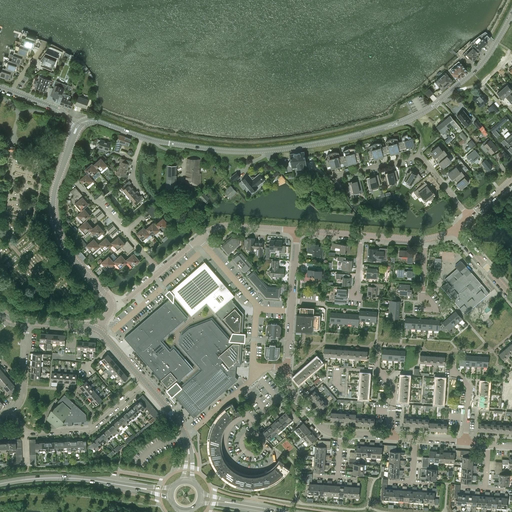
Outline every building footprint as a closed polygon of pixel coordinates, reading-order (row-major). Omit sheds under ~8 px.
[(486,42),(489,38),(487,35),(475,46),(472,43),(480,51),(487,43),(486,42)] [(34,42),(35,39),(26,36),(25,39),(21,38),(21,44),(25,46),(24,49),(29,50),(29,51),(31,51),(32,48),(34,49),(35,42),(34,42)] [(475,55),(480,51),(472,43),(471,44),(472,45),(463,54),(467,59),(469,57),(473,61),(477,57),(475,55)] [(21,44),(20,44),(19,47),(16,46),(15,52),(19,53),(18,56),(23,58),(25,59),(26,56),(28,57),(29,51),(29,50),(24,49),(25,46),(21,44)] [(15,52),(14,55),(10,53),(9,59),(9,60),(13,61),(12,64),(17,66),(19,67),(20,64),(22,64),(23,58),(18,56),(19,53),(15,52)] [(53,59),(55,56),(46,52),(42,58),(43,59),(40,65),(52,70),(53,67),(56,67),(57,61),(53,59)] [(9,60),(9,59),(8,63),(4,61),(3,67),(8,69),(6,72),(11,74),(13,75),(14,72),(16,72),(17,66),(12,64),(13,61),(9,60)] [(461,63),(460,64),(458,61),(452,66),(453,66),(448,70),(450,72),(457,81),(468,72),(461,63)] [(3,67),(2,70),(0,69),(0,76),(11,80),(11,74),(6,72),(8,69),(3,67)] [(439,87),(449,78),(451,76),(447,72),(446,73),(445,73),(435,82),(439,87)] [(46,91),(50,80),(39,76),(38,81),(35,80),(34,83),(36,84),(35,87),(46,91)] [(449,78),(439,87),(442,90),(453,81),(449,78)] [(55,85),(50,95),(58,98),(59,94),(62,95),(65,88),(66,85),(56,81),(55,85)] [(511,95),(509,93),(511,90),(507,85),(502,89),(511,100),(511,95)] [(429,97),(433,93),(429,89),(425,93),(429,97)] [(511,100),(502,89),(497,93),(502,99),(505,97),(511,104),(511,103),(511,100)] [(487,101),(481,94),(479,92),(476,95),(473,98),(475,101),(476,101),(477,103),(480,106),(481,108),(485,105),(483,103),(484,103),(487,101)] [(66,99),(67,95),(65,94),(63,98),(62,98),(60,104),(71,108),(73,101),(66,99)] [(86,107),(88,100),(78,96),(76,105),(80,106),(80,105),(86,107)] [(491,106),(487,109),(491,113),(494,110),(496,112),(499,110),(497,107),(498,106),(499,106),(496,102),(494,103),(491,106)] [(465,125),(471,120),(463,110),(457,116),(465,125)] [(458,125),(450,115),(447,118),(459,133),(462,130),(460,128),(459,129),(456,126),(458,125)] [(494,132),(507,121),(504,117),(490,128),(494,132)] [(454,127),(447,118),(445,119),(443,121),(448,127),(450,126),(453,129),(454,127)] [(478,129),(482,126),(477,120),(474,123),(478,129)] [(446,129),(448,127),(443,121),(440,122),(441,123),(440,124),(448,133),(449,132),(446,129)] [(446,134),(448,133),(440,124),(436,127),(443,135),(445,133),(446,134)] [(482,126),(481,127),(479,129),(481,131),(485,136),(487,134),(484,129),(482,126)] [(464,141),(467,138),(462,131),(458,134),(464,141)] [(412,138),(408,139),(407,134),(406,134),(405,134),(405,135),(404,135),(403,136),(402,136),(402,137),(401,137),(402,141),(400,141),(403,151),(411,148),(410,145),(414,144),(412,138)] [(129,144),(131,138),(119,135),(114,150),(119,152),(122,142),(129,144)] [(398,142),(397,138),(396,138),(395,138),(394,138),(392,138),(391,139),(395,153),(403,151),(400,141),(398,142)] [(480,145),(480,146),(485,152),(486,152),(488,150),(490,153),(497,148),(490,140),(488,138),(482,143),(480,145)] [(387,155),(395,153),(391,139),(390,139),(389,139),(388,140),(387,140),(387,141),(386,141),(385,142),(386,145),(384,146),(387,155)] [(108,150),(110,143),(100,140),(100,143),(99,143),(98,144),(96,151),(102,152),(103,149),(108,150)] [(475,145),(471,140),(467,144),(469,146),(465,149),(467,152),(471,148),(475,145)] [(371,160),(379,158),(375,143),(374,143),(373,144),(372,144),(371,145),(370,145),(369,146),(370,150),(368,150),(371,160)] [(382,146),(381,143),(380,143),(379,143),(378,143),(377,143),(376,143),(375,143),(379,158),(387,155),(384,146),(382,146)] [(14,152),(16,148),(5,145),(2,153),(4,154),(4,156),(6,156),(8,150),(14,152)] [(442,148),(441,149),(438,146),(436,148),(435,147),(432,149),(433,150),(430,152),(434,157),(433,158),(435,161),(446,153),(442,148)] [(344,165),(352,163),(348,148),(347,149),(346,149),(345,150),(344,150),(343,151),(344,155),(342,155),(344,165)] [(356,152),(355,148),(354,148),(353,148),(352,148),(351,148),(350,148),(349,148),(348,148),(352,163),(360,161),(358,151),(356,152)] [(472,163),(480,156),(474,150),(466,157),(472,163)] [(303,165),(306,164),(304,152),(290,154),(291,161),(289,162),(290,166),(292,165),(292,166),(297,166),(298,167),(303,167),(303,165)] [(327,169),(336,167),(332,152),(331,153),(330,153),(329,153),(329,154),(328,154),(327,155),(326,155),(327,159),(325,159),(327,169)] [(339,156),(339,152),(338,152),(337,152),(335,152),(334,152),(332,152),(336,167),(344,165),(342,155),(339,156)] [(448,158),(449,157),(446,153),(435,161),(438,164),(439,163),(443,168),(445,166),(446,167),(449,164),(449,163),(451,161),(448,158)] [(126,163),(127,160),(120,158),(119,161),(120,161),(119,166),(127,169),(129,164),(126,163)] [(103,168),(107,165),(101,159),(94,165),(100,172),(104,169),(103,168)] [(199,173),(200,159),(187,159),(186,183),(188,186),(200,186),(201,173),(199,173)] [(487,171),(492,168),(486,160),(481,163),(487,171)] [(94,174),(98,171),(92,164),(85,170),(91,177),(95,174),(94,174)] [(176,187),(177,166),(167,165),(166,187),(176,187)] [(126,174),(127,169),(119,166),(117,171),(116,171),(115,174),(121,176),(122,173),(126,174)] [(460,170),(459,171),(456,167),(453,169),(453,168),(449,171),(450,172),(448,174),(452,178),(451,179),(453,182),(463,174),(460,170)] [(395,181),(398,180),(396,170),(390,172),(391,173),(388,173),(388,172),(384,173),(385,176),(384,177),(385,180),(386,180),(387,185),(390,184),(391,186),(396,184),(395,181)] [(418,173),(417,174),(410,170),(409,173),(407,172),(405,175),(407,176),(404,180),(407,182),(406,183),(410,186),(412,183),(414,184),(422,178),(418,173)] [(238,175),(236,173),(233,175),(231,177),(233,180),(234,181),(240,177),(238,175)] [(89,183),(93,181),(87,174),(80,180),(86,187),(90,184),(89,183)] [(257,186),(264,180),(259,174),(254,178),(251,178),(248,175),(242,180),(251,192),(253,191),(254,192),(257,189),(256,188),(258,187),(257,186)] [(465,179),(467,178),(463,174),(453,182),(455,185),(456,184),(460,189),(463,187),(463,188),(467,185),(466,184),(468,182),(465,179)] [(377,186),(380,185),(378,175),(372,176),(373,177),(370,178),(370,177),(367,177),(367,181),(366,181),(367,184),(368,184),(369,189),(372,188),(373,190),(378,189),(377,186)] [(359,190),(362,189),(360,179),(354,180),(355,182),(352,182),(352,181),(348,182),(349,185),(348,185),(349,189),(350,188),(351,193),(354,193),(355,194),(360,193),(359,190)] [(130,184),(131,183),(129,180),(120,188),(122,191),(123,190),(126,194),(133,188),(130,184)] [(425,182),(421,186),(413,192),(418,197),(419,196),(422,200),(424,199),(426,202),(430,198),(430,199),(433,197),(432,196),(435,194),(425,182)] [(230,199),(237,192),(231,186),(223,192),(230,199)] [(137,190),(136,191),(133,188),(126,194),(130,198),(137,192),(137,193),(139,192),(137,190)] [(140,197),(137,193),(137,192),(130,198),(133,202),(132,203),(134,206),(138,203),(138,202),(139,201),(144,198),(142,195),(140,197)] [(206,203),(210,199),(204,193),(200,196),(206,203)] [(88,204),(82,198),(77,202),(76,203),(78,207),(81,210),(88,204)] [(152,218),(158,212),(152,205),(146,210),(152,218)] [(83,222),(90,216),(84,209),(78,215),(80,218),(80,219),(83,222)] [(165,228),(169,225),(163,219),(156,224),(163,232),(166,229),(165,228)] [(85,234),(92,228),(86,221),(80,227),(82,230),(82,231),(85,234)] [(156,233),(159,230),(153,223),(147,229),(152,236),(153,236),(156,233)] [(96,238),(103,231),(98,225),(91,231),(94,234),(93,234),(96,238)] [(147,229),(146,230),(144,228),(137,233),(143,240),(146,238),(148,239),(152,236),(147,229)] [(124,244),(124,243),(118,237),(112,243),(115,246),(114,246),(117,250),(121,246),(124,244)] [(238,245),(239,238),(232,237),(221,246),(228,254),(238,245)] [(105,251),(112,245),(106,238),(99,244),(102,247),(102,248),(105,251)] [(254,241),(254,239),(247,238),(247,239),(244,239),(243,249),(246,249),(256,250),(256,256),(262,256),(263,242),(254,241)] [(92,252),(99,246),(94,239),(87,245),(90,249),(89,249),(92,252)] [(278,240),(278,241),(270,240),(269,249),(279,249),(279,253),(285,253),(285,246),(281,245),(282,240),(278,240)] [(318,246),(318,244),(308,243),(307,252),(313,253),(312,255),(322,256),(323,247),(318,246)] [(340,243),(340,244),(332,243),(332,249),(335,249),(335,247),(340,248),(340,251),(345,252),(346,252),(350,252),(350,244),(343,244),(343,243),(340,243)] [(387,260),(387,248),(379,248),(379,251),(376,251),(377,249),(368,249),(368,260),(383,261),(383,260),(387,260)] [(416,261),(416,251),(399,250),(399,256),(402,256),(407,256),(407,263),(412,263),(413,261),(416,261)] [(233,258),(233,260),(243,272),(245,272),(249,268),(249,266),(251,265),(241,253),(239,254),(237,254),(233,258)] [(132,267),(139,261),(133,254),(127,260),(130,263),(129,264),(132,267)] [(120,268),(127,262),(121,255),(114,261),(117,264),(117,265),(120,268)] [(345,261),(345,257),(337,256),(337,260),(342,261),(342,269),(351,270),(352,261),(345,261)] [(107,270),(114,263),(109,257),(102,262),(105,266),(104,266),(107,270)] [(278,268),(278,261),(272,260),(272,268),(271,268),(270,276),(283,277),(284,269),(278,268)] [(485,289),(466,266),(461,260),(461,261),(455,266),(455,265),(455,266),(457,268),(445,279),(447,282),(441,287),(459,308),(465,314),(489,293),(485,289)] [(205,262),(170,291),(180,303),(182,305),(192,315),(206,302),(212,309),(215,312),(233,333),(242,334),(244,314),(231,299),(234,295),(205,262)] [(380,273),(381,266),(377,265),(377,269),(367,268),(366,278),(377,278),(377,273),(380,273)] [(315,270),(315,268),(312,268),(312,270),(307,269),(307,272),(305,272),(304,280),(319,281),(319,277),(322,277),(322,270),(315,270)] [(412,268),(408,268),(408,271),(404,271),(404,269),(399,269),(398,277),(403,277),(404,276),(407,276),(407,280),(411,280),(411,276),(415,276),(415,272),(411,272),(412,268)] [(278,299),(279,288),(267,287),(254,272),(248,277),(266,298),(278,299)] [(349,274),(342,274),(336,273),(336,278),(340,279),(342,279),(342,285),(350,285),(351,278),(349,278),(349,274)] [(383,287),(383,284),(371,283),(371,286),(368,286),(367,296),(369,296),(370,296),(376,297),(377,287),(383,287)] [(409,289),(410,285),(399,284),(398,288),(397,289),(396,289),(396,290),(396,291),(397,292),(398,293),(400,293),(400,294),(406,294),(406,297),(413,298),(413,293),(411,293),(412,289),(409,289)] [(347,292),(347,289),(337,289),(337,294),(335,294),(334,299),(335,299),(335,303),(346,304),(346,300),(347,300),(347,292)] [(138,326),(124,338),(125,338),(128,342),(133,347),(136,351),(138,353),(158,377),(167,387),(179,377),(190,367),(177,352),(173,348),(170,351),(157,336),(172,324),(175,327),(187,317),(176,304),(175,303),(174,303),(173,301),(172,301),(171,299),(170,298),(166,302),(138,326)] [(314,308),(300,307),(300,314),(296,313),(295,331),(312,332),(312,328),(319,329),(320,315),(313,314),(314,308)] [(458,322),(462,319),(455,311),(451,315),(458,322),(457,323),(459,325),(460,324),(458,322)] [(454,326),(457,323),(458,322),(451,315),(447,319),(453,326),(453,327),(454,329),(456,328),(454,326)] [(181,388),(174,394),(194,417),(201,411),(237,379),(235,377),(236,366),(240,366),(241,355),(241,344),(242,341),(241,341),(231,341),(212,319),(190,328),(181,335),(179,343),(193,359),(202,369),(197,375),(185,385),(181,388)] [(450,329),(453,327),(453,326),(447,319),(442,323),(443,323),(441,325),(439,325),(439,330),(444,330),(447,328),(449,330),(448,330),(450,332),(451,331),(450,329)] [(273,336),(274,323),(271,323),(269,324),(267,325),(266,327),(266,335),(273,336)] [(272,359),(272,346),(265,346),(264,354),(265,356),(266,358),(268,359),(272,359)] [(504,360),(509,356),(504,350),(499,355),(504,360)] [(105,365),(112,359),(108,354),(101,360),(105,365)] [(317,367),(322,363),(317,357),(312,362),(317,367)] [(109,369),(116,364),(112,359),(105,365),(109,369)] [(312,372),(317,367),(312,362),(307,366),(312,372)] [(114,374),(120,368),(116,364),(109,369),(114,374)] [(308,376),(312,372),(307,366),(303,370),(308,376)] [(118,379),(124,373),(120,368),(114,374),(118,379)] [(303,380),(308,376),(303,370),(298,374),(303,380)] [(122,383),(128,378),(124,373),(118,379),(120,381),(118,383),(119,383),(115,386),(117,387),(120,385),(121,383),(122,383)] [(298,384),(303,380),(298,374),(293,378),(298,384)] [(9,376),(7,378),(5,376),(0,380),(0,383),(0,384),(0,388),(0,389),(12,379),(9,376)] [(12,383),(14,381),(12,379),(0,389),(2,391),(5,389),(7,392),(13,386),(14,386),(12,383)] [(84,391),(90,386),(86,381),(80,387),(84,391)] [(10,395),(16,390),(13,386),(7,392),(10,395)] [(88,396),(94,391),(90,386),(84,391),(88,396)] [(92,401),(99,395),(94,391),(88,396),(92,401)] [(313,400),(318,395),(314,391),(309,396),(313,400)] [(86,421),(86,415),(64,395),(58,402),(59,404),(54,408),(53,410),(51,409),(52,409),(51,409),(47,419),(56,427),(65,422),(68,421),(68,425),(68,426),(72,425),(72,422),(86,421)] [(103,400),(102,400),(99,395),(92,401),(96,406),(103,400)] [(317,405),(323,400),(318,395),(313,400),(317,405)] [(321,410),(327,405),(323,400),(317,405),(321,410)] [(144,406),(142,404),(140,402),(139,401),(134,405),(140,411),(142,409),(143,410),(145,408),(144,406)] [(238,409),(236,410),(232,403),(230,405),(228,406),(226,407),(225,408),(224,409),(223,410),(221,411),(220,412),(219,413),(217,415),(216,416),(215,419),(213,421),(213,422),(212,423),(211,424),(211,426),(210,428),(209,429),(209,430),(209,432),(208,434),(208,435),(208,436),(208,437),(207,439),(207,440),(207,442),(207,443),(207,445),(207,446),(207,448),(207,449),(208,451),(208,452),(208,454),(209,456),(209,458),(210,460),(211,461),(211,463),(212,465),(213,466),(213,467),(214,468),(215,469),(216,470),(217,472),(218,474),(221,476),(223,478),(226,481),(229,483),(231,484),(232,484),(233,485),(235,486),(238,487),(241,488),(242,488),(245,489),(246,489),(249,489),(251,489),(253,489),(254,489),(257,489),(259,488),(262,488),(266,487),(267,487),(269,486),(270,486),(271,485),(273,484),(274,484),(281,478),(282,478),(283,477),(285,475),(286,474),(286,473),(287,472),(288,471),(289,469),(283,465),(284,463),(279,459),(277,463),(275,466),(272,468),(268,471),(265,473),(261,474),(257,475),(253,475),(248,475),(244,474),(239,472),(236,471),(233,469),(231,467),(228,464),(226,461),(224,458),(223,455),(222,451),(221,447),(221,443),(221,440),(222,436),(223,432),(225,428),(228,425),(231,421),(234,418),(238,416),(241,415),(238,409)] [(138,413),(140,411),(134,405),(130,409),(136,416),(138,414),(138,413)] [(133,418),(136,416),(130,409),(125,413),(131,420),(133,418)] [(289,417),(286,412),(283,409),(281,410),(284,414),(282,416),(288,423),(292,420),(292,419),(289,417)] [(128,422),(131,420),(125,413),(120,417),(126,424),(129,422),(128,422)] [(282,416),(280,417),(277,414),(275,415),(285,427),(288,423),(282,416)] [(281,430),(285,427),(275,415),(273,417),(276,420),(274,422),(281,430)] [(124,427),(126,424),(120,417),(115,421),(121,428),(123,426),(124,427)] [(274,422),(272,424),(269,420),(267,422),(277,433),(281,430),(274,422)] [(305,424),(308,421),(306,420),(295,429),(298,433),(306,426),(305,424)] [(119,430),(121,428),(115,421),(111,425),(117,433),(119,431),(119,430)] [(273,436),(277,433),(267,422),(266,423),(269,427),(267,429),(273,436)] [(114,435),(117,433),(111,425),(106,429),(112,436),(114,435)] [(302,437),(313,427),(311,426),(308,428),(306,426),(298,433),(302,437)] [(267,429),(265,430),(262,427),(260,428),(269,440),(273,436),(267,429)] [(311,432),(314,429),(313,427),(302,437),(305,441),(313,434),(311,432)] [(109,438),(112,436),(106,429),(101,434),(107,441),(110,439),(109,438)] [(308,445),(320,435),(318,433),(315,436),(313,434),(305,441),(308,445)] [(105,443),(107,441),(101,434),(96,438),(102,445),(104,443),(105,443)] [(100,447),(102,445),(96,438),(91,442),(92,443),(89,445),(89,449),(93,449),(95,447),(98,450),(100,447)] [(511,467),(511,456),(511,457),(511,452),(509,453),(509,460),(502,459),(502,462),(496,462),(495,465),(502,466),(502,464),(508,465),(508,467),(511,467)] [(501,475),(501,472),(495,471),(494,477),(499,477),(498,480),(509,481),(509,475),(501,475)] [(387,485),(384,484),(382,484),(381,497),(381,499),(382,500),(383,499),(388,499),(389,489),(386,489),(387,485)] [(437,488),(435,488),(432,488),(431,492),(429,492),(428,503),(434,503),(434,504),(438,504),(439,499),(434,499),(434,493),(437,493),(437,488)]
